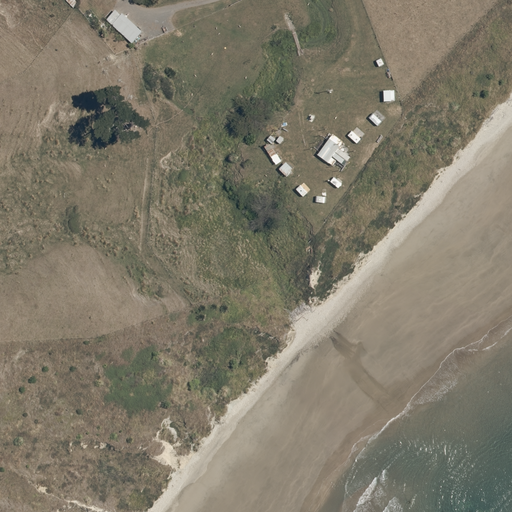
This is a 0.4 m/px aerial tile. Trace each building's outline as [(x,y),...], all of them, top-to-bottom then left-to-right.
[(143,32),(118,8),(107,19),(133,43),(143,32)] [(395,101),(395,90),(384,90),(385,102),(395,101)] [(376,109),(368,118),(378,127),(387,118),(376,109)] [(351,130),(348,135),(358,143),(362,139),(351,130)] [(349,150),(343,145),(344,143),(334,135),(318,154),(333,167),(338,162),(342,165),(351,156),(346,152),(349,150)] [(294,171),(287,163),(280,169),(287,177),(294,171)]
